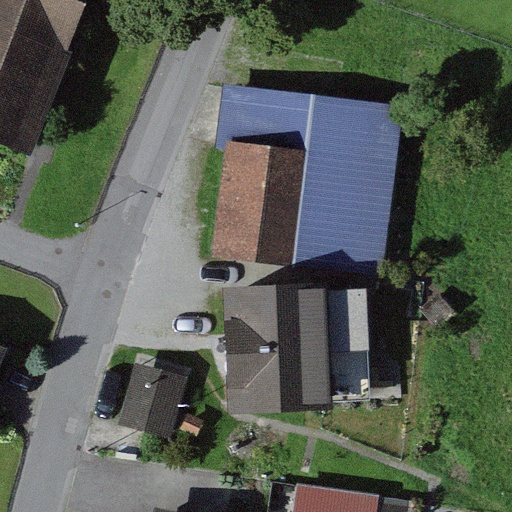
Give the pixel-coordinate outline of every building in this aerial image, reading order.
[(0,0),(0,138),(31,151),(89,0),(0,0)] [(399,108),(233,87),(212,255),(378,277),(399,108)] [(365,406),(363,286),(228,289),(231,409),(365,406)] [(185,378),(135,365),(118,426),(168,440),(185,378)] [(295,484),(295,511),(380,511),(380,483),(295,484)]
